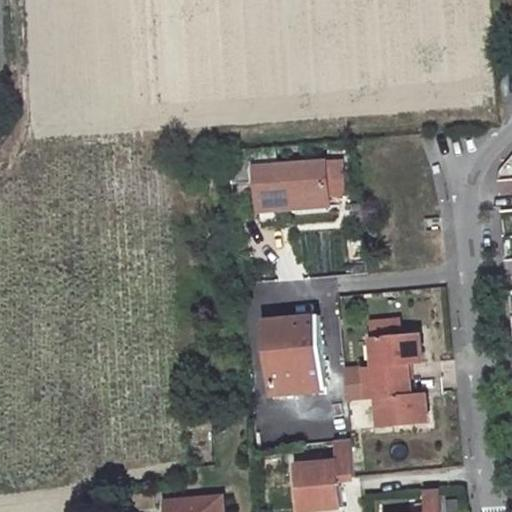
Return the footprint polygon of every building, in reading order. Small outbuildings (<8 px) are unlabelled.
[(246,147),(229,149),(232,182),(249,181),(246,147)] [(326,163),(256,168),(258,199),(329,194),(326,163)] [(329,194),(258,199),(260,210),(329,204),(329,194)] [(360,202),(344,203),(345,216),(361,214),(360,202)] [(501,218),(483,219),(485,244),(502,243),(501,218)] [(317,277),(309,278),(310,284),(304,285),(305,292),(310,291),(310,295),(318,294),(317,277)] [(320,316),(268,321),(276,396),(328,391),(320,316)] [(366,386),(408,382),(407,367),(423,366),(420,336),(371,340),(374,369),(364,370),(366,386)] [(408,382),(366,386),(368,402),(377,401),(380,430),(429,426),(426,396),(410,397),(408,382)] [(214,418),(189,421),(189,431),(215,429),(214,418)] [(355,474),(351,439),(335,441),(337,461),(295,465),(300,511),(343,507),(340,478),(340,475),(355,474)] [(443,511),(441,491),(425,493),(426,511),(443,511)] [(223,511),(222,496),(165,502),(166,511),(223,511)]
